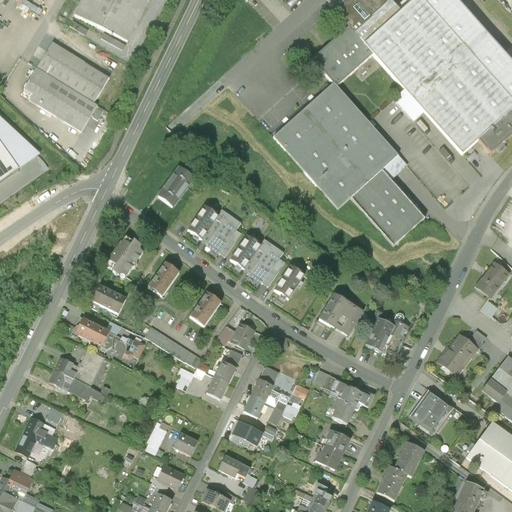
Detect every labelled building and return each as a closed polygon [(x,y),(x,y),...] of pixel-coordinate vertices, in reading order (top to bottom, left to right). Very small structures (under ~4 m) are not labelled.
[(149,0),(82,0),(73,20),(127,46),(149,0)] [(339,0),(333,6),(348,23),(361,39),(399,7),(392,0),(339,0)] [(361,39),(372,52),(414,96),(419,101),(462,150),(477,135),(510,105),(511,103),(511,59),(458,0),(406,0),(399,7),(361,39)] [(333,81),(335,83),(372,52),(361,39),(348,23),(330,39),(311,56),(333,81)] [(57,48),(52,45),(37,71),(94,105),(109,79),(57,48)] [(29,103),(81,134),(97,107),(94,105),(37,71),(24,93),(32,98),(29,103)] [(333,81),(273,135),(337,207),(348,195),(381,165),(396,152),(382,136),(375,130),(335,83),(333,81)] [(511,107),(510,105),(477,135),(490,148),(511,129),(511,107)] [(0,183),(40,155),(0,118),(0,183)] [(381,165),(348,195),(392,244),(422,216),(399,185),(381,165)] [(171,209),(193,180),(179,169),(157,199),(171,209)] [(217,217),(204,208),(187,232),(201,242),(201,241),(218,218),(217,217)] [(218,218),(201,241),(206,245),(205,247),(218,257),(219,255),(230,240),(240,225),(221,211),(217,217),(218,218)] [(124,237),(105,264),(111,269),(110,271),(118,277),(120,275),(124,279),(132,269),(134,269),(136,266),(135,263),(144,251),(124,237)] [(259,247),(246,238),(229,262),(243,272),(244,271),(260,247),(259,247)] [(235,243),(230,240),(219,255),(224,258),(235,243)] [(260,247),(244,271),(249,275),(247,277),(260,286),(262,284),(272,269),(283,254),(264,241),(259,247),(260,247)] [(509,274),(493,262),(484,273),(474,286),(490,299),(509,274)] [(179,275),(164,264),(146,288),(161,299),(179,275)] [(304,277),(289,268),(273,292),(288,302),(304,277)] [(272,269),(262,284),(267,288),(278,273),(272,269)] [(99,306),(118,315),(126,300),(99,286),(91,302),(99,306)] [(221,303),(206,293),(189,319),(203,329),(221,303)] [(318,322),(333,330),(347,305),(333,297),(318,322)] [(422,297),(416,302),(422,309),(428,303),(422,297)] [(487,301),(479,310),(491,319),(498,309),(487,301)] [(96,311),(99,306),(91,302),(88,307),(96,311)] [(362,314),(347,305),(333,330),(347,339),(362,314)] [(403,347),(410,330),(402,326),(404,322),(403,320),(401,318),(400,317),(398,317),(396,319),(391,329),(395,331),(390,341),(403,347)] [(81,318),(73,334),(106,350),(112,347),(113,335),(81,318)] [(138,327),(147,333),(151,328),(142,321),(138,327)] [(120,327),(112,323),(108,331),(116,335),(120,327)] [(234,332),(229,343),(245,351),(255,331),(238,323),(234,332)] [(391,329),(378,323),(365,350),(382,358),(390,341),(395,331),(391,329)] [(215,343),(223,348),(227,341),(229,343),(234,332),(226,327),(215,343)] [(201,360),(151,328),(147,333),(144,338),(195,369),(201,360)] [(476,331),(473,335),(482,342),(485,338),(476,331)] [(447,349),(437,362),(456,378),(479,349),(469,341),(460,334),(447,349)] [(473,335),(469,341),(479,349),(484,344),(482,342),(473,335)] [(144,345),(133,340),(127,353),(123,351),(120,358),(128,362),(130,357),(137,360),(144,345)] [(281,350),(288,349),(287,340),(280,342),(281,350)] [(78,367),(72,364),(70,369),(76,373),(73,380),(89,388),(104,359),(87,350),(78,367)] [(511,358),(508,355),(481,390),(498,403),(494,408),(511,422),(511,358)] [(59,357),(53,370),(73,380),(76,373),(70,369),(72,364),(59,357)] [(200,363),(196,369),(205,374),(208,367),(200,363)] [(220,363),(213,378),(229,386),(236,370),(220,363)] [(257,380),(271,387),(277,374),(263,367),(257,380)] [(193,377),(194,375),(180,368),(176,375),(180,377),(175,387),(185,393),(193,377)] [(194,375),(193,377),(201,381),(205,374),(196,369),(194,375)] [(53,370),(47,382),(67,392),(73,380),(53,370)] [(333,394),(335,391),(339,382),(319,371),(314,381),(325,387),(324,389),(330,393),(333,394)] [(220,403),(229,386),(213,378),(205,395),(220,403)] [(73,380),(67,392),(87,402),(90,397),(97,401),(101,395),(99,393),(89,388),(73,380)] [(271,387),(257,380),(249,396),(264,403),(274,409),(278,401),(280,396),(273,392),(275,389),(271,387)] [(339,393),(335,401),(354,410),(358,402),(361,403),(369,407),(375,395),(370,393),(368,396),(339,382),(335,391),(339,393)] [(308,391),(297,385),(292,395),(296,397),(303,400),(308,391)] [(103,386),(99,393),(101,395),(106,397),(110,390),(103,386)] [(453,407),(427,389),(408,416),(433,434),(453,407)] [(311,394),(313,399),(319,397),(318,393),(313,390),(311,394)] [(333,394),(330,393),(328,398),(335,401),(339,393),(335,391),(333,394)] [(101,395),(97,401),(102,404),(106,397),(101,395)] [(264,403),(249,396),(242,411),(256,418),(264,403)] [(303,400),(296,397),(293,403),(300,406),(303,400)] [(278,401),(274,409),(283,413),(293,418),(297,410),(278,401)] [(354,410),(335,401),(332,408),(335,409),(331,417),(346,425),(354,410)] [(335,409),(332,408),(329,407),(325,415),(331,417),(335,409)] [(283,413),(274,409),(268,422),(277,426),(281,416),(283,413)] [(283,413),(281,416),(292,421),(293,418),(283,413)] [(30,418),(25,430),(39,437),(44,439),(46,433),(47,432),(42,430),(44,425),(30,418)] [(511,434),(492,420),(475,444),(463,435),(456,445),(465,452),(466,451),(469,453),(466,456),(511,490),(511,434)] [(148,445),(158,450),(167,431),(159,428),(160,424),(156,422),(146,444),(148,445)] [(161,422),(160,424),(159,428),(167,431),(169,426),(161,422)] [(261,436),(238,425),(232,436),(233,437),(249,445),(256,448),(261,436)] [(276,430),(266,425),(263,431),(273,436),(276,430)] [(25,430),(14,452),(28,459),(35,444),(39,437),(25,430)] [(328,430),(321,446),(342,455),(349,440),(328,430)] [(46,433),(44,439),(55,444),(57,439),(46,433)] [(62,435),(60,440),(69,444),(72,440),(62,435)] [(180,435),(173,450),(191,458),(198,444),(180,435)] [(39,437),(35,444),(51,451),(55,444),(44,439),(39,437)] [(249,445),(233,437),(230,442),(246,450),(249,445)] [(424,452),(405,442),(392,469),(406,476),(411,478),(424,452)] [(148,445),(144,452),(155,456),(158,450),(148,445)] [(334,471),(342,455),(321,446),(314,462),(334,471)] [(224,456),(216,471),(233,480),(236,474),(244,479),(246,475),(249,469),(224,456)] [(26,460),(23,466),(33,471),(36,465),(26,460)] [(163,465),(156,480),(168,486),(178,490),(185,475),(163,465)] [(23,466),(20,472),(30,477),(33,471),(23,466)] [(387,467),(374,493),(394,502),(406,476),(392,469),(387,467)] [(2,475),(0,478),(0,492),(7,496),(11,489),(17,492),(25,495),(33,479),(30,477),(20,472),(13,468),(8,478),(2,475)] [(144,471),(138,468),(135,475),(141,478),(144,471)] [(99,469),(97,474),(104,477),(107,473),(99,469)] [(33,471),(30,477),(33,479),(39,481),(38,483),(43,486),(46,479),(41,477),(42,475),(33,471)] [(246,475),(244,479),(242,483),(252,488),(256,480),(246,475)] [(168,486),(156,480),(154,479),(151,484),(166,491),(168,486)] [(473,511),(483,491),(465,483),(451,511),(473,511)] [(314,494),(310,502),(326,509),(331,496),(314,488),(311,493),(314,494)] [(7,496),(14,499),(17,492),(11,489),(7,496)] [(213,496),(228,503),(232,505),(235,498),(217,489),(213,496)] [(270,491),(267,489),(264,496),(270,500),(272,495),(268,493),(270,491)] [(306,495),(295,490),(293,494),(302,498),(304,499),(306,495)] [(204,491),(198,503),(217,511),(223,511),(228,503),(213,496),(204,491)] [(7,496),(0,492),(0,511),(10,511),(11,511),(16,500),(14,499),(7,496)] [(156,494),(149,510),(152,511),(166,511),(171,501),(156,494)] [(138,496),(134,503),(142,507),(146,500),(138,496)] [(324,511),(326,509),(310,502),(304,499),(302,498),(297,509),(294,508),(292,511),(324,511)] [(16,500),(11,511),(12,511),(32,511),(34,508),(21,502),(16,500)] [(121,503),(117,511),(130,511),(131,511),(132,508),(121,503)] [(134,503),(132,508),(131,511),(133,511),(139,511),(142,507),(134,503)]
